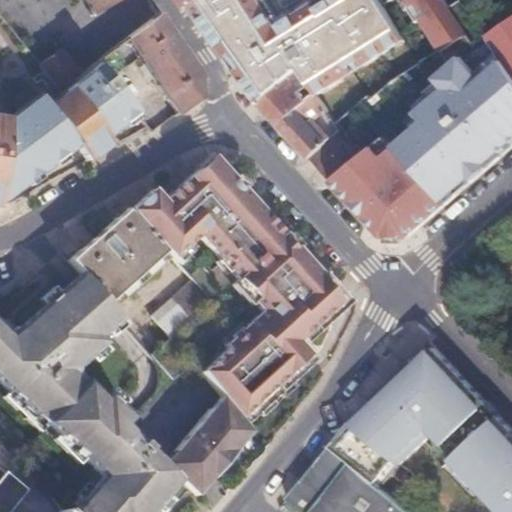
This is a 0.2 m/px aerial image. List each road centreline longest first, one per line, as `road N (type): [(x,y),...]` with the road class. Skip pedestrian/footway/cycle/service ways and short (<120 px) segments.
road 1 (residential): [(394,288),(344,371),(233,511)]
road 2 (residential): [(0,238),(22,242),(231,111)]
road 3 (residential): [(231,111),(394,288)]
road 4 (residential): [(394,288),(511,403)]
road 5 (residential): [(511,184),(394,288)]
road 6 (residential): [(164,0),(205,56),(231,111)]
